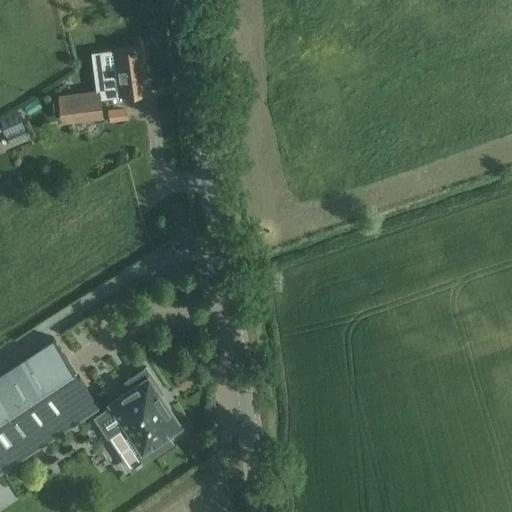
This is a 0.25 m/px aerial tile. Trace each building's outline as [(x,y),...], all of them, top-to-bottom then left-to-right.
[(143,46),(115,50),(103,51),(108,92),(120,90),(121,95),(149,91),(143,46)] [(60,96),(63,120),(103,115),(100,91),(60,96)] [(4,149),(23,142),(21,134),(1,141),(4,149)] [(163,251),(169,259),(178,253),(172,245),(163,251)] [(0,372),(0,459),(93,398),(53,337),(0,372)] [(162,391),(146,367),(124,382),(129,390),(110,402),(112,405),(95,416),(108,435),(125,424),(148,458),(172,442),(167,434),(180,425),(159,393),(162,391)] [(18,511),(9,497),(0,502),(0,511),(18,511)]
